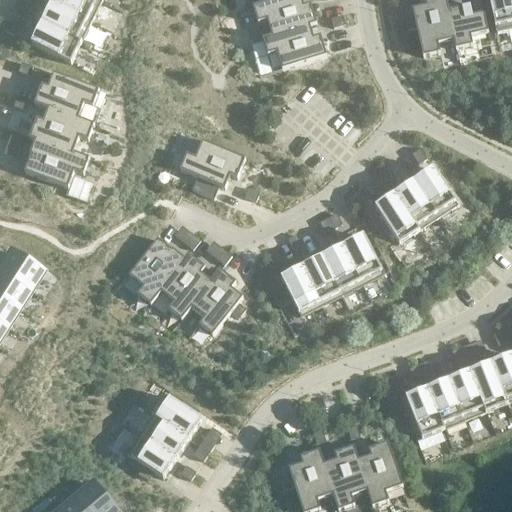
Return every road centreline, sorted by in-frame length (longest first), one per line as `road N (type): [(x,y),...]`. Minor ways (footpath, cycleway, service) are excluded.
road 1 (residential): [(511,286),(453,328),(286,395),(197,511)]
road 2 (residential): [(399,109),(342,182),(284,224),(251,237),(180,210)]
road 3 (residential): [(399,109),(511,168)]
